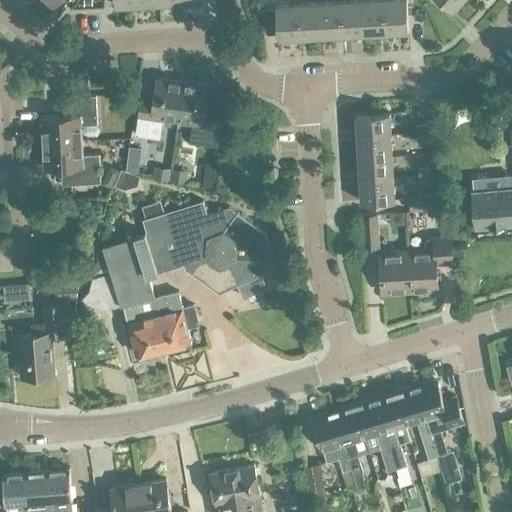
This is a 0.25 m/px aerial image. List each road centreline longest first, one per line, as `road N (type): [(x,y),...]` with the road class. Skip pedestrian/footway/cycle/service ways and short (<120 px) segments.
road 1 (residential): [(0,428),(106,426),(237,399),(347,364)]
road 2 (residential): [(304,91),(267,85),(200,41),(75,47),(22,27)]
road 3 (residential): [(347,364),(320,273),(304,91)]
road 4 (residential): [(18,258),(4,68),(22,27)]
road 5 (residential): [(511,20),(460,72),(304,91)]
road 6 (residential): [(501,511),(464,331)]
road 7 (residential): [(347,364),(464,331)]
